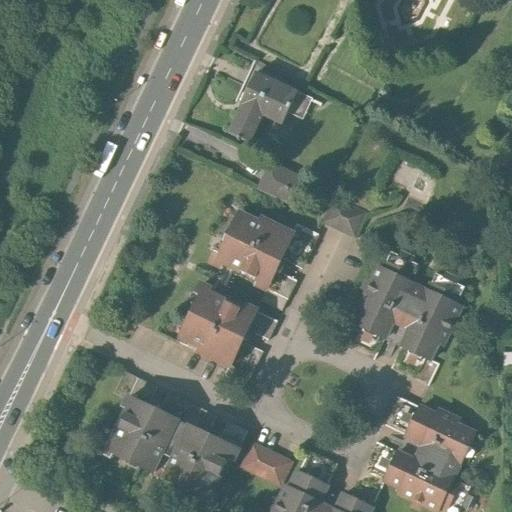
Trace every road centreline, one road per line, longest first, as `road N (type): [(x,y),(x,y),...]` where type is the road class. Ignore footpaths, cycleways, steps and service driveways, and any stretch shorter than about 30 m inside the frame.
road 1 (primary): [(51,318),(204,0)]
road 2 (residential): [(252,411),(353,459),(388,381),(288,336)]
road 3 (residential): [(51,318),(252,411)]
